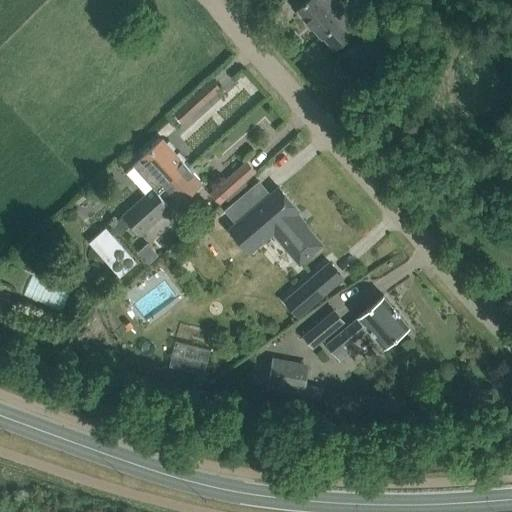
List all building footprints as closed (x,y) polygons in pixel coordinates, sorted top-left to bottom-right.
[(333,0),(307,0),(297,9),(323,38),(335,50),(353,33),(342,21),(348,16),(333,0)] [(184,124),(222,88),(212,78),(174,114),(184,124)] [(141,159),(134,166),(152,186),(150,187),(153,190),(158,196),(188,167),(163,139),(141,158),(141,159)] [(214,189),(209,193),(219,204),(223,200),(256,171),(247,160),(214,189)] [(182,202),(203,183),(188,167),(158,196),(153,190),(125,217),(141,234),(169,208),(166,205),(176,196),(182,202)] [(322,244),(295,213),(298,209),(279,187),(230,229),(249,251),(273,231),(300,262),(322,244)] [(111,224),(94,239),(106,253),(123,238),(111,224)] [(370,237),(353,248),(361,261),(378,249),(370,237)] [(204,245),(192,255),(218,286),(230,276),(204,245)] [(342,277),(330,262),(300,288),(285,301),(297,314),(298,315),(312,303),(342,277)] [(325,343),(336,356),(341,362),(351,353),(347,348),(370,328),(385,347),(410,326),(384,295),(325,343)] [(314,349),(346,322),(335,310),(304,337),(314,349)] [(303,394),(308,368),(272,362),(268,388),(303,394)]
